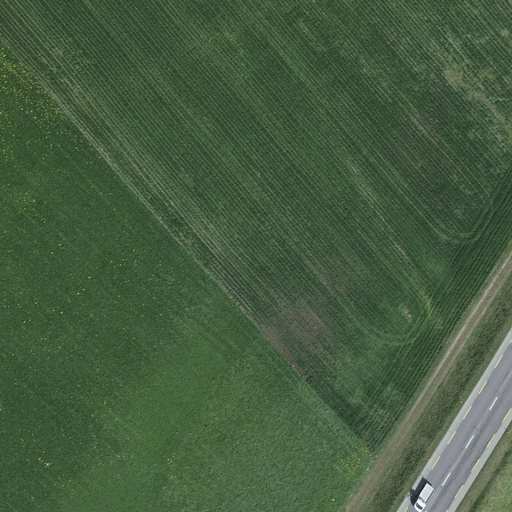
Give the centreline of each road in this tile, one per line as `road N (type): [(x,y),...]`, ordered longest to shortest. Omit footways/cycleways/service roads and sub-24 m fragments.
road 1 (track): [(511,260),(346,511)]
road 2 (primary): [(420,511),(511,369)]
